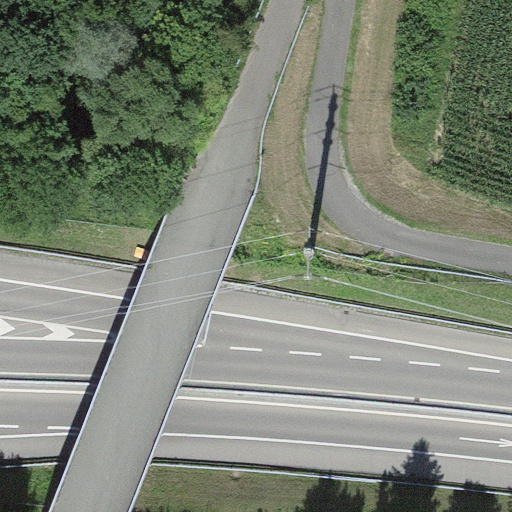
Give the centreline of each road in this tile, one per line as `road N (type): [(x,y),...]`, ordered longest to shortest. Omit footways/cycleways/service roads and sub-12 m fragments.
road 1 (track): [(293,0),(99,511)]
road 2 (motorway): [(511,386),(0,300)]
road 3 (motorway): [(511,390),(206,362),(0,356)]
road 4 (motorway): [(0,412),(511,447)]
road 5 (track): [(351,0),(323,157),(341,205),(391,237),(511,261)]
